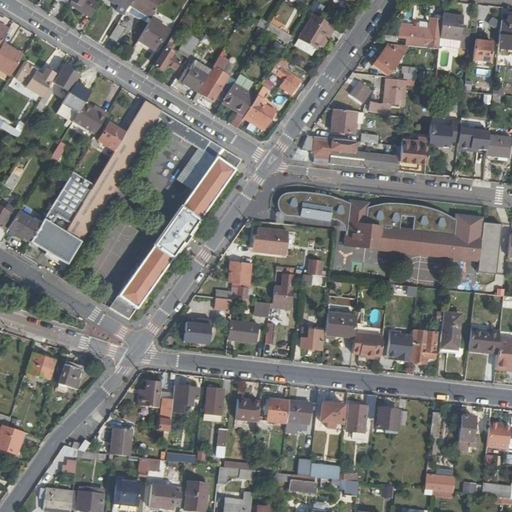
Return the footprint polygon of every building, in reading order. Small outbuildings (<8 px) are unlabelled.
[(76,5),(74,8),(90,18),(98,5),(88,0),(70,0),(69,1),(76,5)] [(109,0),(118,5),(115,10),(123,14),(129,5),(131,0),(109,0)] [(131,0),(129,5),(151,18),(162,0),(131,0)] [(318,13),(322,5),(315,1),(311,9),(318,13)] [(442,20),(440,38),(459,40),(459,46),(469,47),(470,31),(461,30),(462,17),(442,14),(442,20)] [(309,22),(298,40),(315,51),(326,33),(329,35),(334,28),(313,16),(309,22)] [(501,20),(498,48),(511,50),(511,17),(508,17),(507,21),(501,20)] [(151,19),(138,40),(153,49),(159,39),(160,40),(167,29),(151,19)] [(406,37),(405,45),(439,50),(440,38),(442,20),(429,19),(427,30),(410,28),(410,26),(399,25),(398,37),(406,37)] [(271,25),(267,34),(288,44),(292,35),(271,25)] [(116,26),(108,38),(115,41),(122,30),(116,26)] [(187,35),(178,50),(182,52),(191,37),(187,35)] [(395,36),(382,35),(382,43),(388,43),(394,44),(395,36)] [(191,37),(182,52),(188,56),(197,41),(191,37)] [(1,42),(0,43),(0,67),(11,74),(23,55),(1,42)] [(169,42),(167,45),(174,50),(176,46),(169,42)] [(475,42),(473,61),(490,62),(492,43),(475,42)] [(388,43),(372,65),(386,75),(409,46),(394,44),(388,43)] [(30,45),(21,60),(24,62),(23,63),(27,66),(29,62),(38,68),(46,55),(30,45)] [(165,49),(154,66),(162,71),(166,65),(174,70),(179,62),(170,57),(172,53),(165,49)] [(271,71),(285,80),(281,86),(291,94),(300,81),(276,64),(271,71)] [(41,99),(51,82),(50,82),(54,74),(45,69),(41,76),(33,72),(32,69),(27,66),(24,67),(16,81),(26,87),(25,89),(41,99)] [(187,71),(181,82),(197,92),(207,76),(191,66),(187,71)] [(184,69),(177,80),(181,82),(187,71),(184,69)] [(215,69),(199,94),(212,102),(218,93),(220,90),(228,77),(215,69)] [(59,73),(50,88),(65,97),(74,82),(59,73)] [(90,78),(80,94),(87,98),(97,82),(90,78)] [(406,99),(408,81),(388,79),(385,103),(401,105),(402,99),(406,99)] [(223,99),(235,106),(232,109),(238,113),(244,116),(244,115),(255,98),(233,84),(223,99)] [(360,84),(352,96),(362,103),(371,91),(360,84)] [(255,98),(244,115),(264,127),(275,112),(263,105),(265,102),(261,100),(267,90),(261,87),(255,98)] [(434,95),(432,112),(457,115),(458,98),(434,95)] [(223,99),(221,103),(232,109),(235,106),(223,99)] [(140,264),(117,296),(109,308),(128,319),(135,309),(158,277),(182,244),(184,246),(188,240),(191,236),(189,234),(236,169),(241,162),(242,160),(146,101),(126,134),(115,152),(95,184),(71,224),(66,232),(56,248),(52,255),(68,265),(93,223),(96,225),(131,166),(129,164),(155,121),(216,157),(140,264)] [(381,104),(371,102),(368,112),(379,113),(381,104)] [(84,103),(74,120),(95,133),(107,112),(100,108),(98,111),(92,108),(84,103)] [(334,109),(332,131),(354,134),(357,111),(334,109)] [(238,113),(231,125),(236,128),(244,116),(238,113)] [(101,137),(98,142),(115,152),(126,134),(109,123),(107,127),(101,137)] [(102,124),(96,134),(101,137),(107,127),(102,124)] [(452,127),(431,125),(429,140),(428,147),(449,149),(450,141),(451,129),(452,127)] [(478,151),(487,152),(488,136),(489,130),(484,130),(481,127),(475,126),(472,128),(460,127),(460,130),(458,142),(457,149),(460,152),(467,153),(470,150),(478,151)] [(458,142),(460,130),(451,129),(450,141),(458,142)] [(307,136),(302,150),(313,151),(315,154),(314,162),(329,164),(330,153),(334,154),(335,149),(354,151),(355,141),(307,136)] [(487,152),(486,157),(509,159),(511,138),(488,136),(487,152)] [(403,141),(402,146),(428,148),(428,147),(429,140),(417,138),(417,142),(403,141)] [(59,141),(51,159),(58,162),(66,144),(59,141)] [(402,146),(400,167),(418,168),(418,164),(427,165),(428,148),(402,146)] [(330,153),(329,164),(398,171),(400,156),(354,151),(335,149),(334,154),(330,153)] [(246,165),(241,162),(236,169),(241,173),(246,165)] [(72,170),(40,224),(29,241),(39,247),(41,243),(48,247),(50,244),(56,248),(66,232),(53,224),(58,216),(71,224),(95,184),(72,170)] [(346,235),(345,245),(478,261),(483,220),(455,217),(455,221),(448,216),(433,209),(418,205),(407,203),(394,203),(381,205),(366,208),(367,203),(350,202),(349,206),(344,202),(333,198),(322,195),(309,194),(299,193),(288,194),(284,195),(281,198),(278,202),(278,205),(279,210),(281,213),(284,215),(289,217),(333,219),(338,222),(342,226),(345,230),(346,235)] [(0,208),(0,227),(1,228),(2,228),(14,209),(7,205),(4,210),(0,208)] [(8,229),(29,241),(40,224),(18,212),(8,229)] [(502,222),(483,220),(478,261),(477,269),(496,272),(502,222)] [(255,250),(285,254),(287,235),(257,231),(257,235),(248,234),(247,244),(256,245),(255,250)] [(39,247),(48,252),(52,255),(56,248),(50,244),(48,247),(41,243),(39,247)] [(309,258),(307,274),(310,274),(320,275),(322,260),(309,258)] [(227,261),(223,291),(230,291),(229,297),(242,298),(244,283),(246,283),(248,263),(227,261)] [(274,286),(272,304),(283,305),(289,306),(293,274),(283,273),(282,287),(274,286)] [(302,273),(301,283),(309,284),(310,274),(307,274),(302,273)] [(394,291),(417,294),(418,286),(395,284),(394,291)] [(216,290),(216,298),(229,299),(229,297),(230,291),(223,291),(216,290)] [(216,298),(215,305),(228,306),(229,299),(216,298)] [(284,314),(277,314),(276,324),(288,326),(289,311),(284,310),(284,314)] [(327,313),(325,334),(353,338),(354,334),(355,326),(356,316),(327,313)] [(443,314),(439,348),(457,350),(461,316),(443,314)] [(186,320),(183,342),(201,343),(203,322),(186,320)] [(230,320),(228,339),(256,342),(258,324),(230,320)] [(267,323),(265,344),(272,345),(275,324),(267,323)] [(302,328),(300,347),(320,350),(322,328),(313,327),(313,329),(302,328)] [(470,328),(468,348),(488,350),(488,352),(496,353),(498,338),(499,330),(491,329),(491,331),(470,328)] [(397,360),(409,361),(412,336),(400,335),(401,332),(390,330),(387,355),(397,357),(397,360)] [(412,336),(409,361),(422,363),(423,357),(433,358),(436,333),(413,330),(412,336)] [(382,337),(354,334),(353,338),(352,352),(359,353),(364,354),(364,356),(373,357),(374,355),(380,356),(382,337)] [(511,339),(498,338),(496,353),(495,368),(511,369),(511,339)] [(32,353),(25,374),(33,377),(36,369),(50,374),(55,361),(32,353)] [(64,364),(57,383),(76,390),(82,370),(79,369),(80,365),(67,360),(65,365),(64,364)] [(136,392),(135,409),(155,411),(158,384),(143,382),(141,393),(136,392)] [(169,401),(168,414),(182,415),(183,408),(189,408),(190,401),(194,401),(195,390),(170,388),(170,394),(169,401)] [(204,388),(201,414),(215,415),(218,390),(204,388)] [(347,405),(344,431),(352,432),(354,417),(365,418),(365,412),(373,412),(374,396),(367,396),(366,407),(347,405)] [(235,399),(233,420),(255,422),(257,402),(235,399)] [(159,400),(156,434),(166,435),(168,417),(168,414),(169,401),(161,400),(159,400)] [(266,400),(264,422),(284,424),(284,422),(286,402),(266,400)] [(286,402),(284,422),(305,424),(307,404),(286,402)] [(318,403),(316,421),(339,424),(341,405),(318,403)] [(377,408),(375,428),(395,430),(396,424),(403,425),(404,411),(377,408)] [(429,412),(426,437),(432,438),(433,431),(437,431),(438,413),(429,412)] [(125,414),(122,420),(133,425),(136,418),(125,414)] [(458,415),(455,440),(465,441),(464,446),(472,447),(473,435),(469,434),(471,417),(458,415)] [(486,422),(482,455),(486,455),(488,445),(496,447),(497,432),(500,432),(501,424),(486,422)] [(1,425),(0,427),(0,448),(16,454),(23,432),(8,427),(1,425)] [(216,428),(214,447),(223,447),(225,429),(216,428)] [(115,430),(113,446),(110,446),(109,456),(112,457),(128,458),(131,432),(115,430)] [(83,443),(76,453),(77,453),(84,454),(89,446),(83,443)] [(488,445),(486,455),(495,456),(496,447),(488,445)] [(63,449),(59,454),(75,459),(76,453),(75,452),(69,450),(63,449)] [(164,455),(163,462),(184,464),(192,465),(193,459),(164,455)] [(141,459),(139,474),(146,475),(148,460),(141,459)] [(299,463),(298,476),(306,477),(308,466),(308,464),(299,463)] [(61,466),(60,474),(73,475),(74,468),(61,466)] [(336,480),(337,469),(308,466),(306,477),(315,478),(326,479),(336,480)] [(219,468),(218,483),(226,484),(227,469),(221,468),(219,468)] [(242,479),(253,480),(254,472),(243,471),(242,479)] [(423,475),(421,490),(425,490),(432,491),(450,493),(451,478),(433,477),(433,473),(429,473),(428,476),(423,475)] [(290,476),(289,481),(314,484),(315,478),(306,477),(298,476),(290,476)] [(357,495),(358,481),(345,480),(345,494),(357,495)] [(116,481),(114,506),(137,508),(139,483),(116,481)] [(189,481),(184,511),(199,511),(201,503),(205,503),(207,483),(189,481)] [(289,481),(288,492),(316,495),(317,484),(314,484),(289,481)] [(473,486),(460,484),(459,493),(472,495),(473,486)] [(478,495),(478,496),(491,497),(502,499),(503,499),(506,499),(507,487),(479,484),(479,487),(478,495)] [(151,485),(148,508),(169,510),(170,502),(173,503),(174,487),(158,486),(151,485)] [(395,488),(385,487),(385,494),(394,495),(395,488)] [(71,493),(69,509),(92,511),(98,511),(100,495),(93,495),(93,490),(76,488),(75,493),(71,492),(71,493)] [(35,499),(42,500),(41,511),(49,511),(68,511),(69,509),(71,493),(37,489),(35,499)] [(491,497),(491,504),(501,505),(502,499),(491,497)] [(344,511),(354,511),(356,501),(341,499),(340,507),(345,507),(345,511),(344,511)]
